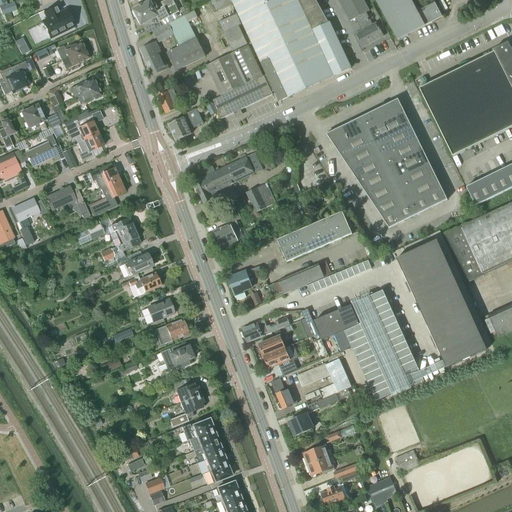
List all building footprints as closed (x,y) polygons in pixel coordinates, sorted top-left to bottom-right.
[(150,1),(133,10),(137,17),(136,18),(140,24),(141,25),(146,34),(153,31),(177,19),(175,14),(179,12),(172,0),(167,0),(161,3),(164,7),(161,8),(162,10),(156,13),(150,1)] [(212,0),(211,1),(215,10),(232,2),(261,65),(270,60),(288,97),(289,97),(351,68),(329,22),(328,23),(315,0),(212,0)] [(338,0),(348,18),(350,21),(356,18),(365,13),(369,10),(363,0),(338,0)] [(375,0),(397,40),(398,40),(405,36),(415,31),(434,22),(442,17),(434,3),(417,12),(410,0),(375,0)] [(13,3),(0,7),(0,10),(2,15),(16,10),(13,3)] [(47,19),(42,22),(50,38),(73,26),(65,10),(59,13),(56,7),(44,13),(47,19)] [(177,19),(153,31),(159,42),(174,35),(175,37),(177,41),(179,46),(167,52),(175,71),(204,57),(196,38),(195,39),(187,23),(197,18),(194,11),(177,19)] [(362,30),(354,35),(362,48),(383,36),(376,23),(372,25),(365,13),(356,18),(362,30)] [(236,14),(225,19),(229,29),(223,32),(231,51),(246,44),(238,25),(240,24),(236,14)] [(63,46),(56,49),(57,52),(61,60),(85,49),(81,41),(64,49),(63,46)] [(156,41),(140,50),(146,63),(163,55),(156,41)] [(494,52),(419,89),(453,156),(511,127),(511,50),(509,45),(508,43),(493,50),(494,52)] [(248,46),(207,66),(221,96),(263,77),(248,46)] [(45,49),(35,54),(38,60),(48,55),(45,49)] [(85,49),(61,60),(65,70),(68,68),(89,58),(85,49)] [(153,76),(169,68),(163,55),(146,63),(153,76)] [(270,60),(261,65),(266,75),(274,91),(279,102),(288,97),(270,60)] [(24,62),(10,68),(20,90),(28,86),(21,70),(27,68),(26,67),(24,62)] [(43,69),(44,71),(43,71),(46,79),(52,76),(48,66),(43,69)] [(0,76),(1,79),(0,79),(0,86),(4,95),(11,91),(12,94),(20,90),(10,68),(2,72),(0,72),(0,76)] [(221,96),(212,100),(212,102),(217,112),(220,119),(221,119),(273,95),(272,92),(274,91),(266,75),(263,77),(221,96)] [(93,78),(70,89),(74,97),(76,96),(80,94),(97,86),(93,78)] [(80,94),(76,96),(79,104),(84,102),(84,103),(101,95),(97,86),(80,94)] [(173,89),(158,96),(166,114),(181,106),(173,89)] [(58,94),(49,98),(53,107),(58,105),(62,103),(58,94)] [(369,113),(376,127),(404,113),(398,99),(369,113)] [(212,102),(206,105),(211,114),(217,112),(212,102)] [(37,104),(29,108),(20,112),(28,129),(37,125),(45,121),(37,104)] [(58,105),(53,107),(57,115),(60,122),(66,120),(58,105)] [(188,126),(192,124),(194,128),(204,123),(197,109),(187,113),(188,115),(168,124),(176,142),(192,134),(188,126)] [(77,123),(66,128),(71,138),(80,134),(83,141),(98,134),(95,127),(96,127),(91,116),(88,118),(85,112),(74,117),(77,123)] [(369,113),(355,120),(362,134),(368,131),(376,127),(369,113)] [(376,127),(368,131),(375,143),(411,126),(404,113),(376,127)] [(56,114),(46,118),(50,128),(57,125),(60,124),(56,114)] [(15,132),(9,117),(0,121),(3,128),(0,129),(0,135),(2,139),(6,148),(12,145),(8,136),(15,132)] [(341,127),(348,141),(362,134),(355,120),(341,127)] [(417,138),(411,126),(375,143),(381,156),(417,138)] [(341,127),(326,135),(335,147),(348,141),(341,127)] [(25,153),(21,155),(24,162),(28,160),(31,166),(40,163),(52,157),(54,162),(59,160),(55,151),(57,149),(51,135),(52,134),(50,128),(42,132),(45,137),(47,142),(25,153)] [(335,147),(343,159),(375,143),(368,131),(362,134),(348,141),(335,147)] [(93,157),(90,152),(103,146),(98,134),(83,141),(76,144),(81,153),(78,154),(82,162),(93,157)] [(423,151),(417,138),(381,156),(387,168),(394,165),(423,151)] [(343,159),(350,171),(381,156),(375,143),(343,159)] [(0,179),(19,170),(17,165),(23,162),(18,151),(17,150),(0,158),(0,179)] [(423,151),(394,165),(400,177),(429,163),(423,151)] [(203,204),(210,201),(212,202),(216,200),(217,197),(215,192),(263,170),(255,153),(214,172),(212,167),(203,171),(205,176),(193,182),(203,204)] [(350,171),(358,182),(387,168),(381,156),(350,171)] [(76,167),(72,158),(66,161),(69,170),(76,167)] [(96,180),(100,189),(119,181),(114,169),(113,169),(110,163),(88,173),(92,182),(96,180)] [(435,176),(429,163),(400,177),(406,190),(435,176)] [(394,165),(387,168),(358,182),(366,194),(400,177),(394,165)] [(511,188),(511,167),(511,165),(502,170),(511,188)] [(511,188),(502,170),(493,174),(502,193),(511,188)] [(502,193),(493,174),(484,178),(494,197),(502,193)] [(441,188),(435,176),(406,190),(412,202),(426,196),(441,188)] [(366,194),(374,206),(406,190),(400,177),(366,194)] [(475,183),(484,202),(494,197),(484,178),(475,183)] [(119,181),(100,189),(105,199),(101,200),(102,202),(89,208),(93,217),(117,206),(113,198),(124,192),(119,181)] [(466,187),(475,206),(484,202),(475,183),(466,187)] [(69,186),(45,197),(52,211),(65,204),(79,217),(82,215),(83,218),(88,215),(76,189),(71,191),(69,186)] [(256,188),(246,193),(253,210),(255,213),(266,208),(256,188)] [(432,207),(447,200),(441,188),(426,196),(432,207)] [(382,218),(399,209),(412,203),(412,202),(406,190),(374,206),(382,218)] [(412,202),(418,214),(432,207),(426,196),(412,202)] [(33,199),(12,208),(18,222),(27,217),(38,212),(39,215),(45,212),(40,200),(34,203),(33,199)] [(399,209),(404,221),(418,214),(412,202),(412,203),(399,209)] [(389,228),(404,221),(399,209),(382,218),(389,228)] [(0,249),(15,243),(12,239),(14,238),(1,211),(0,211),(0,249)] [(277,241),(287,263),(352,234),(342,212),(277,240),(277,241)] [(214,231),(212,235),(214,239),(218,240),(222,249),(237,241),(244,238),(240,231),(235,221),(240,219),(238,213),(227,218),(230,224),(214,231)] [(48,217),(43,219),(47,226),(51,224),(48,217)] [(113,225),(113,226),(107,229),(112,241),(119,237),(136,230),(132,222),(131,223),(128,218),(113,225)] [(511,222),(503,227),(511,245),(511,244),(511,222)] [(99,225),(86,231),(90,240),(103,234),(99,225)] [(503,227),(493,231),(501,249),(511,245),(503,227)] [(136,230),(119,237),(112,241),(118,252),(124,249),(125,251),(140,244),(137,238),(139,237),(136,230)] [(493,231),(484,235),(492,253),(501,249),(493,231)] [(484,235),(474,239),(478,248),(482,256),(482,258),(492,253),(484,235)] [(31,237),(23,241),(26,246),(33,242),(31,237)] [(21,239),(16,241),(20,250),(25,248),(21,239)] [(474,239),(460,246),(464,254),(478,248),(474,239)] [(434,348),(436,346),(446,367),(486,349),(436,240),(396,258),(407,281),(404,283),(409,293),(412,292),(432,336),(429,337),(434,348)] [(511,247),(511,245),(501,249),(508,264),(511,271),(511,247)] [(478,248),(464,254),(468,262),(482,256),(478,248)] [(501,249),(492,253),(499,268),(502,276),(511,271),(508,264),(501,249)] [(110,250),(100,254),(104,262),(114,257),(110,250)] [(492,253),(482,258),(485,264),(489,271),(489,273),(493,280),(502,276),(499,268),(492,253)] [(125,264),(126,268),(125,268),(129,276),(130,275),(130,276),(142,270),(144,274),(152,270),(150,267),(151,266),(146,255),(125,264)] [(482,256),(468,262),(471,270),(485,264),(482,258),(482,256)] [(368,260),(362,263),(366,271),(371,269),(368,260)] [(362,263),(357,265),(360,273),(366,271),(362,263)] [(273,299),(331,275),(326,264),(268,287),(273,299)] [(485,264),(471,270),(475,277),(489,271),(485,264)] [(357,265),(351,267),(355,276),(360,273),(357,265)] [(351,267),(346,270),(349,278),(355,276),(351,267)] [(346,270),(340,272),(344,280),(349,278),(346,270)] [(239,274),(228,278),(235,296),(237,300),(246,297),(244,291),(252,289),(251,286),(252,285),(248,274),(247,274),(246,271),(239,274)] [(489,271),(475,277),(476,279),(479,286),(493,280),(489,273),(489,271)] [(80,285),(100,276),(98,272),(78,281),(80,285)] [(340,272),(335,274),(338,283),(344,280),(340,272)] [(135,285),(136,289),(139,295),(145,292),(145,293),(160,286),(159,284),(160,283),(159,280),(157,279),(155,273),(139,280),(138,277),(128,282),(130,287),(135,285)] [(7,277),(15,294),(21,291),(13,274),(7,277)] [(335,274),(329,277),(333,285),(338,283),(335,274)] [(329,277),(324,279),(327,287),(333,285),(329,277)] [(324,279),(318,281),(321,290),(327,287),(324,279)] [(318,281),(312,284),(316,292),(321,290),(318,281)] [(312,284),(307,286),(308,290),(310,294),(316,292),(312,284)] [(369,296),(368,297),(371,304),(386,297),(383,291),(369,296)] [(251,294),(256,306),(262,304),(257,292),(251,294)] [(367,294),(350,301),(361,324),(363,331),(366,337),(369,343),(372,350),(375,356),(378,362),(381,369),(383,375),(386,381),(389,388),(392,394),(408,386),(406,380),(403,374),(400,367),(397,361),(394,355),(391,348),(388,342),(385,335),(382,329),(380,323),(377,316),(374,310),(371,304),(368,297),(367,294)] [(386,297),(371,304),(374,310),(388,303),(386,297)] [(88,300),(78,304),(81,310),(90,306),(88,300)] [(174,314),(168,300),(147,308),(152,322),(174,314)] [(388,303),(374,310),(377,316),(391,310),(388,303)] [(511,331),(511,304),(488,315),(489,318),(484,320),(491,334),(495,332),(498,338),(511,331)] [(351,306),(314,322),(319,334),(322,340),(334,335),(359,324),(351,306)] [(308,309),(302,312),(305,319),(308,328),(315,326),(313,322),(312,319),(309,311),(308,309)] [(391,310),(377,316),(377,317),(380,323),(394,316),(391,310)] [(394,316),(380,323),(382,329),(397,322),(394,316)] [(272,333),(278,330),(279,330),(290,325),(287,317),(275,322),(277,326),(276,326),(275,325),(271,327),(269,326),(267,327),(265,320),(248,327),(246,326),(244,327),(242,329),(241,330),(246,343),(272,333)] [(187,328),(185,328),(182,319),(154,330),(160,345),(188,334),(187,332),(188,331),(187,328)] [(397,322),(382,329),(385,335),(400,329),(397,322)] [(359,325),(344,332),(347,338),(363,331),(361,324),(359,325)] [(308,328),(306,329),(310,338),(318,334),(315,326),(308,328)] [(117,343),(132,336),(129,328),(114,334),(117,343)] [(400,329),(385,335),(388,342),(403,335),(400,329)] [(363,331),(347,338),(350,344),(366,337),(363,331)] [(83,332),(74,337),(76,342),(86,338),(83,332)] [(282,335),(258,345),(260,350),(263,357),(287,347),(282,335)] [(403,335),(388,342),(391,348),(406,342),(403,335)] [(366,337),(350,344),(351,347),(353,351),(369,343),(366,337)] [(406,342),(391,348),(394,355),(409,348),(406,342)] [(369,343),(353,351),(356,357),(372,350),(369,343)] [(287,347),(263,357),(266,364),(268,369),(278,365),(283,377),(297,372),(292,360),(297,358),(292,345),(287,347)] [(163,361),(155,364),(159,372),(166,369),(175,365),(177,369),(181,367),(183,367),(189,364),(187,360),(193,358),(192,356),(193,354),(192,352),(190,351),(188,346),(178,350),(176,346),(160,353),(163,361)] [(409,348),(394,355),(397,361),(412,354),(409,348)] [(372,350),(356,357),(359,363),(375,356),(372,350)] [(412,354),(397,361),(400,367),(414,361),(414,359),(412,354)] [(375,356),(359,363),(361,370),(378,362),(375,356)] [(62,358),(56,361),(58,367),(64,364),(62,358)] [(336,394),(351,387),(339,359),(326,365),(325,364),(297,376),(302,387),(331,375),(334,383),(319,390),(304,396),(308,406),(310,405),(310,406),(317,403),(336,395),(336,394)] [(104,373),(117,367),(114,361),(101,366),(104,373)] [(414,361),(400,367),(403,374),(417,367),(414,361)] [(137,369),(134,362),(118,369),(120,376),(137,369)] [(378,362),(361,370),(364,376),(381,369),(378,362)] [(69,363),(61,367),(64,373),(72,369),(69,363)] [(417,367),(403,374),(404,376),(406,380),(420,373),(419,371),(417,367)] [(381,369),(364,376),(367,382),(383,375),(381,369)] [(420,373),(406,380),(408,384),(408,386),(410,386),(423,380),(422,378),(420,373)] [(383,375),(367,382),(370,389),(386,381),(383,375)] [(173,392),(177,390),(181,402),(199,395),(199,394),(200,392),(199,389),(197,389),(195,383),(191,385),(188,378),(170,385),(173,392)] [(386,381),(370,389),(373,395),(389,388),(386,381)] [(283,410),(298,403),(291,387),(276,394),(279,402),(277,405),(279,409),(282,409),(283,410)] [(389,388),(373,395),(376,401),(391,394),(392,394),(389,388)] [(201,396),(200,396),(199,395),(181,402),(185,413),(180,416),(181,420),(193,415),(192,412),(204,407),(202,401),(203,399),(201,396)] [(336,395),(317,403),(320,408),(339,400),(336,395)] [(288,422),(294,437),(313,428),(309,420),(314,418),(311,412),(288,422)] [(180,424),(178,418),(170,421),(172,427),(180,424)] [(189,424),(181,427),(187,441),(189,441),(191,440),(195,438),(213,431),(215,428),(213,424),(210,423),(209,419),(190,427),(189,424)] [(191,440),(189,441),(193,452),(199,449),(218,442),(217,439),(218,436),(216,432),(214,432),(213,431),(195,438),(191,440)] [(339,431),(327,436),(329,442),(342,437),(339,431)] [(108,445),(113,443),(109,434),(104,436),(108,445)] [(193,452),(185,455),(186,459),(195,456),(196,458),(193,459),(195,464),(196,464),(204,460),(204,461),(222,453),(222,452),(223,450),(222,446),(219,446),(218,442),(199,449),(193,452)] [(307,464),(308,465),(330,457),(325,444),(313,448),(313,450),(303,454),(305,459),(304,460),(306,463),(307,464)] [(130,450),(121,454),(122,455),(125,462),(133,458),(130,450)] [(401,473),(420,465),(414,451),(395,459),(401,473)] [(204,460),(196,464),(200,475),(202,474),(208,472),(227,464),(225,461),(227,459),(225,454),(222,454),(222,453),(204,461),(204,460)] [(323,474),(334,470),(330,457),(308,465),(308,466),(307,467),(308,471),(310,471),(312,476),(322,472),(323,474)] [(130,473),(137,470),(133,462),(126,465),(130,473)] [(208,472),(202,474),(206,485),(212,483),(213,483),(231,476),(231,475),(232,473),(231,468),(228,468),(227,464),(208,472)] [(340,477),(354,472),(352,465),(333,472),(335,479),(340,477)] [(151,478),(148,469),(137,474),(140,482),(151,478)] [(354,472),(340,477),(343,482),(353,479),(359,476),(357,471),(354,472)] [(148,495),(164,489),(159,478),(144,484),(148,495)] [(367,487),(368,490),(376,508),(388,503),(386,499),(398,494),(391,478),(367,487)] [(216,502),(220,501),(238,493),(237,490),(238,488),(237,484),(234,483),(233,482),(215,489),(218,495),(214,497),(216,502)] [(325,502),(326,505),(345,498),(348,497),(343,484),(340,485),(327,490),(328,492),(321,494),(322,497),(321,497),(321,498),(320,498),(320,499),(320,500),(320,501),(321,501),(321,502),(322,502),(323,503),(324,503),(325,502)] [(164,501),(160,491),(149,496),(153,506),(164,501)] [(238,493),(220,501),(224,511),(242,505),(242,504),(243,501),(242,497),(240,497),(238,493)]
